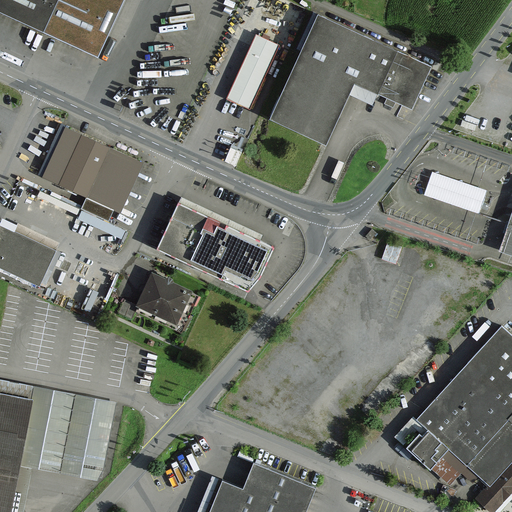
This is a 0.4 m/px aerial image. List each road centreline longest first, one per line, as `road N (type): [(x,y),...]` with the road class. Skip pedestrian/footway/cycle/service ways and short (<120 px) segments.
road 1 (residential): [(331,215),(315,264),(96,511)]
road 2 (residential): [(331,215),(0,72)]
road 3 (residential): [(511,13),(370,197),(331,215)]
